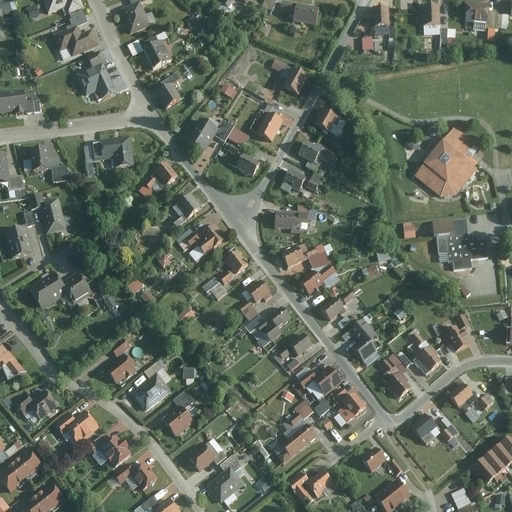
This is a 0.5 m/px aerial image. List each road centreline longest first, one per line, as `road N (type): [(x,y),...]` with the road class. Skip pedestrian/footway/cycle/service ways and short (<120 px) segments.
road 1 (residential): [(198,511),(134,427),(55,376),(0,310)]
road 2 (residential): [(365,0),(236,224)]
road 3 (residential): [(385,417),(236,224)]
road 4 (residential): [(146,115),(0,138)]
road 5 (residential): [(511,362),(463,367),(403,416),(385,417)]
road 6 (residential): [(236,224),(146,115)]
road 7 (residential): [(146,115),(94,0)]
